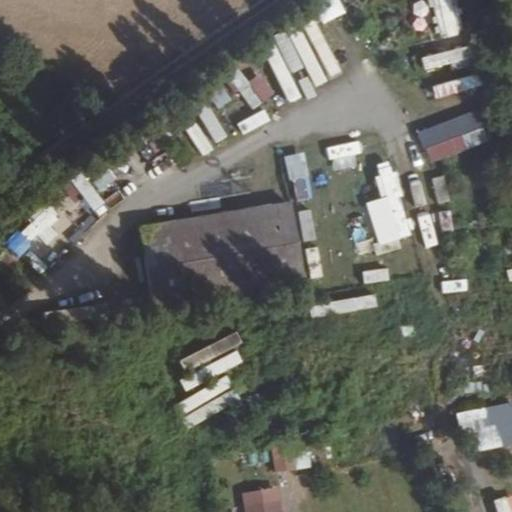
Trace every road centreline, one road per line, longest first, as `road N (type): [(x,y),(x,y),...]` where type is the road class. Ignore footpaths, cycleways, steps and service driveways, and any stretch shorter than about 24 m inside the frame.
road 1 (unknown): [(334,120),(266,157),(152,193),(0,324)]
road 2 (track): [(249,0),(0,190)]
